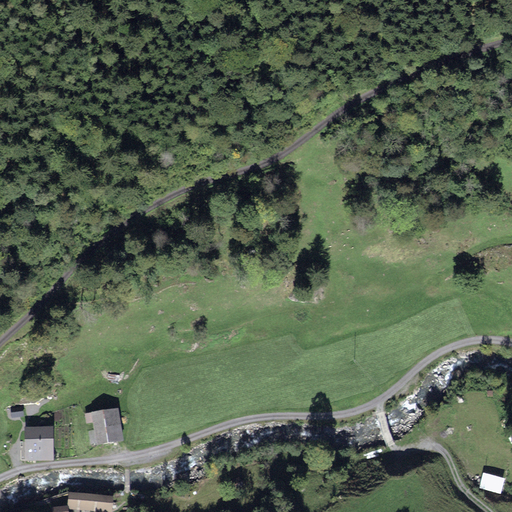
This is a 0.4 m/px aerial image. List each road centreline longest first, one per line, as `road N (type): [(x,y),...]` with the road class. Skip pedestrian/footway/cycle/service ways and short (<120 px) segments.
road 1 (unclassified): [(0,340),(133,216),(285,152),(332,115),(406,77),(511,41)]
road 2 (unclassified): [(0,478),(139,456),(242,420),(349,413),(384,397),(447,348),(484,339),(511,343)]
road 3 (track): [(376,402),(394,449),(441,449),(463,490),(487,511)]
